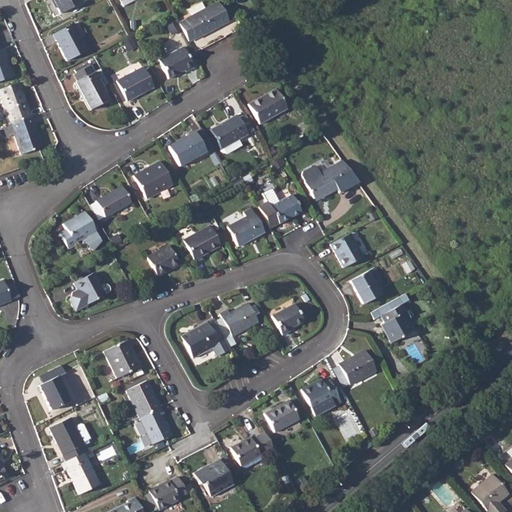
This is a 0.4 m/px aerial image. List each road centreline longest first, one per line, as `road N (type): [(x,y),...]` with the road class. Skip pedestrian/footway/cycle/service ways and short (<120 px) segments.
road 1 (residential): [(140,312),(291,264),(305,268),(335,308),(329,338),(217,414),(192,410)]
road 2 (secondary): [(316,511),(511,349)]
road 3 (residential): [(39,327),(13,367),(9,391),(41,484),(30,511)]
road 4 (residential): [(228,61),(218,89),(120,146),(85,149)]
road 5 (residential): [(10,0),(59,117),(85,149)]
